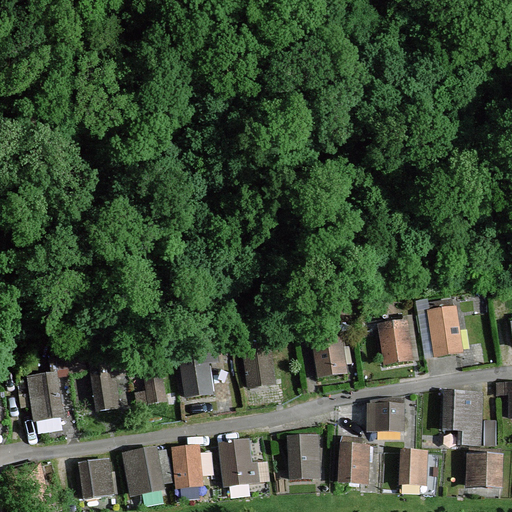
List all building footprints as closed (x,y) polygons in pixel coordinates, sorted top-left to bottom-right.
[(456,305),(427,310),(434,357),(463,352),(456,305)] [(407,320),(378,324),(383,365),(413,361),(407,320)] [(341,334),(312,339),(318,378),(347,374),(341,334)] [(271,347),(242,351),(247,389),(276,385),(271,347)] [(208,352),(178,356),(185,398),(214,394),(208,352)] [(108,360),(88,363),(95,411),(121,407),(115,370),(109,371),(108,360)] [(57,371),(26,375),(33,422),(64,417),(57,371)] [(163,372),(143,375),(147,404),(168,401),(163,372)] [(484,392),(443,389),(441,429),(458,430),(457,445),(480,446),(484,392)] [(404,402),(366,403),(366,432),(404,432),(404,402)] [(318,434),(287,435),(289,480),(320,478),(318,434)] [(249,438),(218,442),(223,488),(260,483),(257,461),(252,462),(249,438)] [(371,444),(340,442),(337,482),(368,484),(371,444)] [(200,445),(172,447),(176,489),(203,486),(200,445)] [(157,446),(121,453),(130,496),(165,489),(157,446)] [(428,450),(400,448),(398,485),(426,486),(428,450)] [(503,453),(466,453),(465,488),(502,488),(503,453)] [(110,458),(79,462),(83,498),(114,495),(110,458)] [(51,461),(12,467),(17,500),(56,494),(51,461)]
